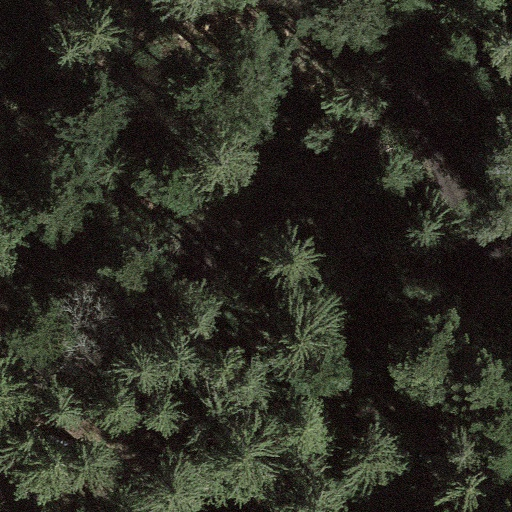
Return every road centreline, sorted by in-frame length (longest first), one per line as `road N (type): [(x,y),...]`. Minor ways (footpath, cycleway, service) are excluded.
road 1 (track): [(0,380),(307,0)]
road 2 (track): [(511,188),(315,0)]
